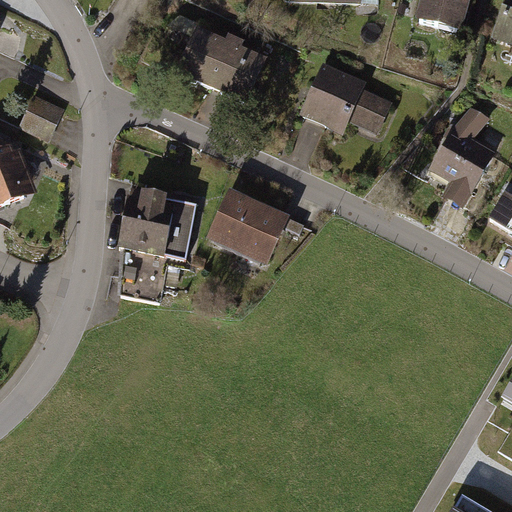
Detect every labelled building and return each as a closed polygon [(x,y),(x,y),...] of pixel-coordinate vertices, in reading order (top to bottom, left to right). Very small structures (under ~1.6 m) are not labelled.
[(426,0),(421,24),(439,28),(441,23),(461,28),(467,0),(426,0)] [(511,0),(508,0),(497,40),(511,45),(511,0)] [(226,50),(198,37),(183,72),(201,80),(198,85),(245,106),(263,66),(237,55),(241,47),(230,43),(226,50)] [(364,90),(324,72),(303,118),(343,135),(351,118),(360,118),(381,127),(390,108),(361,95),(364,90)] [(63,113),(34,100),(21,130),(50,143),(63,113)] [(472,113),(454,135),(433,172),(472,194),(494,157),(470,143),(486,122),(472,113)] [(0,212),(38,197),(21,156),(18,157),(15,151),(0,144),(0,212)] [(511,200),(506,197),(491,222),(511,234),(511,200)] [(143,208),(128,206),(120,252),(124,252),(169,260),(187,263),(196,208),(144,199),(143,208)] [(280,226),(233,204),(217,240),(264,261),(280,226)] [(290,222),(286,231),(300,237),(304,228),(290,222)] [(169,260),(124,252),(122,298),(161,305),(169,260)] [(491,511),(463,495),(453,511),(491,511)]
